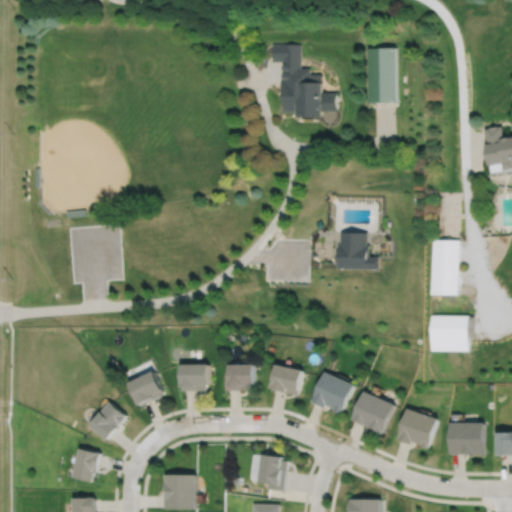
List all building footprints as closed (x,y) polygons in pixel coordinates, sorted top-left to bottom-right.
[(270,43),(271,61),(282,61),(283,111),(297,111),(297,117),(323,116),(323,110),(336,109),(336,92),(323,93),(323,73),(312,73),(312,66),(303,66),(303,42),(270,43)] [(369,49),(396,48),(397,103),(370,103),(369,49)] [(484,128),(491,168),(504,165),(505,171),(511,169),(511,134),(505,136),(503,125),(484,128)] [(341,231),(341,244),(339,243),(338,267),(381,268),(381,255),(370,255),(371,244),(368,244),(368,232),(341,231)] [(433,239),(432,294),(458,295),(459,240),(433,239)] [(431,315),(431,351),(468,351),(468,339),(473,339),(474,317),(468,317),(468,315),(431,315)] [(183,366),(183,390),(207,390),(207,387),(210,387),(210,366),(183,366)] [(226,373),(226,391),(243,391),(243,386),(256,386),(256,366),(229,366),(229,373),(226,373)] [(278,366),(272,389),(300,396),(305,372),(278,366)] [(325,372),(312,402),(326,408),(327,406),(335,410),(334,412),(343,416),(357,386),(325,372)] [(128,385),(139,408),(166,395),(155,373),(128,385)] [(365,392),(353,420),(385,434),(397,405),(365,392)] [(110,400),(90,425),(108,440),(128,415),(110,400)] [(407,408),(396,439),(415,446),(416,442),(422,444),(421,447),(429,450),(440,419),(407,408)] [(451,421),(450,454),(486,454),(487,422),(451,421)] [(511,433),(499,433),(498,455),(511,455),(511,433)] [(80,447),(73,476),(94,481),(96,471),(98,471),(103,452),(80,447)] [(264,454),(260,481),(270,482),(269,488),(285,491),(290,460),(284,459),(285,457),(264,454)] [(166,473),(166,508),(198,508),(199,473),(166,473)] [(73,497),(73,511),(97,511),(97,497),(73,497)] [(351,498),(351,511),(383,511),(383,498),(351,498)] [(253,503),(252,511),(279,511),(280,504),(253,503)]
